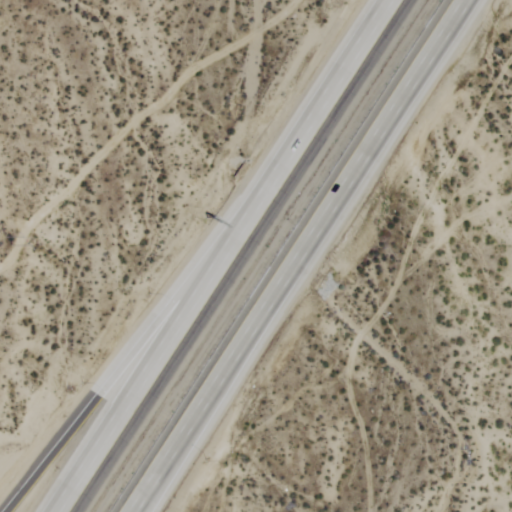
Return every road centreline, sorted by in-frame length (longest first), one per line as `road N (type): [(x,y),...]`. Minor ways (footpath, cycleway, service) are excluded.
road 1 (motorway): [(137,511),(466,0)]
road 2 (motorway): [(264,181),(9,511)]
road 3 (motorway): [(264,181),(52,511)]
road 4 (motorway): [(382,0),(264,181)]
